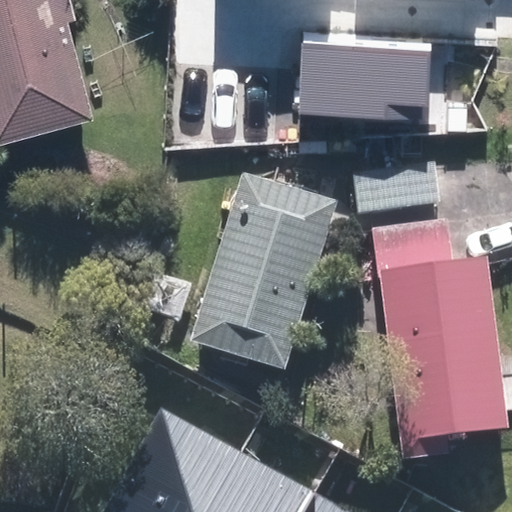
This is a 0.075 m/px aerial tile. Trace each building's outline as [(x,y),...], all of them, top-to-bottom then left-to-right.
[(109,104),(83,0),(0,0),(0,74),(13,128),(109,104)] [(417,23),(415,0),(308,0),(311,30),(417,23)] [(266,60),(180,56),(176,125),(262,130),(266,60)] [(431,168),(351,176),(355,219),(436,211),(431,168)] [(292,352),(336,200),(245,174),(200,326),(292,352)] [(511,347),(495,209),(380,223),(405,427),(511,413),(511,347)] [(291,415),(188,356),(145,429),(249,488),(291,415)]
